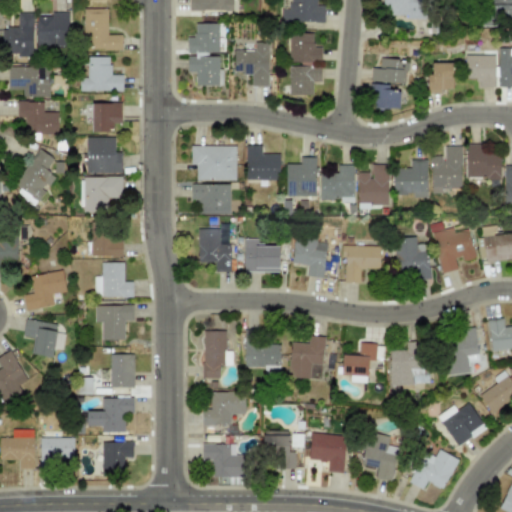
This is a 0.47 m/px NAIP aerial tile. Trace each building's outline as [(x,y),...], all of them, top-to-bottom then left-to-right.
[(188,0),(188,10),(231,10),(231,0),(188,0)] [(314,0),(288,0),(288,9),(280,9),(280,21),(322,22),(322,5),(314,5),(314,0)] [(429,0),(382,0),(382,15),(406,15),(406,20),(429,20),(429,0)] [(511,23),(511,0),(491,0),(491,5),(511,5),(511,23)] [(82,9),(83,50),(121,49),(121,34),(106,34),(106,8),(82,9)] [(1,27),(2,51),(32,51),(31,12),(16,13),(17,27),(1,27)] [(68,14),(36,13),(35,45),(67,46),(68,14)] [(222,86),(222,69),(218,69),(217,23),(193,23),(193,37),(186,37),(186,54),(186,72),(194,72),(194,86),(222,86)] [(289,62),(299,62),(299,66),(312,65),(312,61),(320,60),(319,46),(312,47),(312,32),(288,33),(289,62)] [(232,50),(232,73),(250,73),(250,85),(267,85),(267,42),(253,42),(253,50),(232,50)] [(497,86),(511,86),(511,48),(496,48),(497,86)] [(493,54),(464,55),(464,78),(474,78),(475,87),(494,87),(493,54)] [(78,91),(121,90),(120,74),(109,75),(109,56),(86,57),(86,78),(78,78),(78,91)] [(370,68),(370,82),(406,83),(407,60),(379,59),(378,68),(370,68)] [(451,62),(430,63),(430,75),(426,75),(426,90),(452,90),(451,62)] [(7,89),(21,90),(21,96),(48,96),(49,67),(7,66),(7,89)] [(319,81),(319,66),(288,66),(288,95),(312,95),(312,81),(319,81)] [(399,91),(389,91),(389,84),(370,83),(369,107),(398,109),(399,91)] [(43,101),(16,101),(16,118),(23,118),(23,132),(56,134),(57,111),(43,111),(43,101)] [(90,131),(112,131),(112,123),(120,123),(120,102),(90,103),(90,131)] [(113,137),(85,137),(85,172),(119,172),(119,152),(113,152),(113,137)] [(234,145),(189,145),(189,165),(195,165),(195,180),(234,180),(234,145)] [(278,153),(260,154),(260,145),(244,145),(244,180),(278,179),(278,153)] [(459,146),(442,146),(442,156),(429,156),(430,193),(441,193),(441,188),(460,188),(459,146)] [(465,147),(466,184),(480,183),(480,179),(499,178),(498,153),(484,154),(484,146),(465,147)] [(44,187),(58,162),(36,149),(12,192),(34,205),(44,187)] [(285,163),(284,195),(314,196),(314,157),(299,157),(299,164),(285,163)] [(391,167),(392,192),(411,192),(411,197),(425,197),(425,160),(409,160),(409,167),(391,167)] [(352,165),(334,164),(334,172),(318,172),(318,199),(339,199),(339,202),(352,202),(352,165)] [(357,172),(356,203),(387,203),(387,164),(370,164),(370,172),(357,172)] [(511,205),(511,165),(503,165),(502,191),(511,191),(511,205)] [(121,198),(120,176),(81,176),(82,212),(106,212),(106,198),(121,198)] [(228,184),(190,184),(190,199),(197,199),(197,214),(228,214),(228,184)] [(511,231),(495,233),(495,225),(480,226),(483,262),(511,258),(511,231)] [(439,273),(455,270),(454,261),(473,257),(467,229),(452,232),(451,227),(431,232),(439,273)] [(218,228),(196,229),(197,262),(211,262),(211,272),(229,271),(228,244),(218,244),(218,228)] [(89,255),(121,256),(121,233),(90,233),(89,255)] [(428,279),(426,244),(415,244),(414,237),(394,238),(395,273),(412,273),(412,280),(428,279)] [(278,246),(256,246),(256,239),(243,238),(242,271),(277,272),(278,246)] [(16,239),(0,239),(0,261),(16,261),(16,239)] [(326,243),(293,239),(290,262),(306,265),(305,276),(321,278),(326,243)] [(378,268),(379,246),(340,245),(340,256),(343,256),(343,282),(358,282),(359,268),(378,268)] [(122,262),(100,262),(99,276),(93,276),(93,296),(131,297),(131,281),(122,281),(122,262)] [(24,309),(51,306),(50,293),(64,291),(61,271),(29,275),(31,293),(22,294),(24,309)] [(100,321),(100,340),(123,339),(122,320),(131,320),(131,305),(93,306),(94,321),(100,321)] [(511,325),(502,326),(501,318),(486,320),(489,351),(511,348),(511,325)] [(30,353),(51,357),(56,324),(24,319),(22,336),(32,338),(30,353)] [(466,356),(476,355),(474,327),(445,329),(448,374),(467,373),(466,356)] [(218,365),(231,364),(230,351),(225,351),(224,330),(201,330),(202,377),(218,377),(218,365)] [(279,343),(251,342),(251,330),(244,330),(243,367),(262,367),(262,372),(278,372),(279,343)] [(322,336),(307,335),(307,343),(288,342),(287,377),(320,378),(322,336)] [(422,342),(404,342),(404,350),(387,350),(388,384),(423,384),(422,342)] [(375,343),(357,343),(357,354),(341,354),(340,374),(366,375),(367,365),(374,366),(375,343)] [(21,392),(17,385),(26,380),(9,350),(0,355),(0,399),(2,403),(21,392)] [(132,354),(109,354),(109,387),(132,387),(132,354)] [(489,413),(511,398),(511,373),(506,377),(502,370),(490,378),(494,384),(477,394),(489,413)] [(209,391),(209,408),(201,408),(201,425),(228,424),(228,414),(244,414),(243,390),(209,391)] [(85,410),(86,426),(100,425),(100,432),(123,431),(122,411),(132,411),(131,397),(100,398),(100,410),(85,410)] [(484,428),(467,402),(454,410),(452,405),(436,415),(455,446),(484,428)] [(0,459),(17,459),(17,469),(33,468),(32,430),(11,430),(11,437),(0,437),(0,459)] [(287,431),(261,432),(262,457),(281,456),(281,466),(300,466),(300,450),(288,450),(287,431)] [(361,465),(376,467),(374,478),(391,480),(395,446),(386,445),(387,435),(366,432),(361,465)] [(308,460),(326,461),(326,471),(342,472),(344,435),(309,433),(308,460)] [(73,438),(39,437),(38,464),(72,465),(73,438)] [(131,441),(100,442),(101,474),(123,473),(122,457),(131,457),(131,441)] [(234,444),(201,443),(200,460),(211,460),(210,476),(244,477),(245,454),(233,454),(234,444)] [(407,483),(421,489),(424,481),(442,489),(456,458),(437,450),(434,457),(420,452),(407,483)] [(511,511),(511,477),(510,477),(499,509),(508,511),(511,511)]
